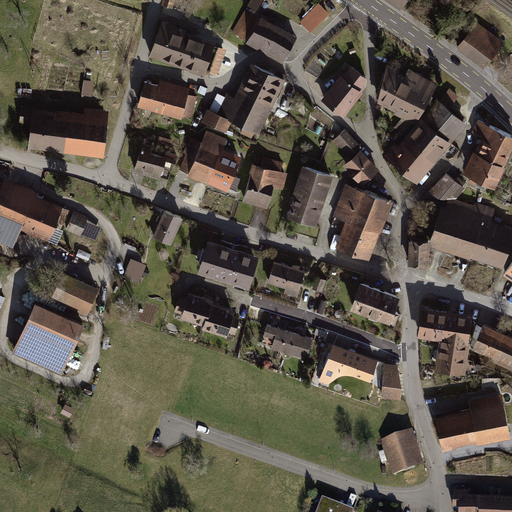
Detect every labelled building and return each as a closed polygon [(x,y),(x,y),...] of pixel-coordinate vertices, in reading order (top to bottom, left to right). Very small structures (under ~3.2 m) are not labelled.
[(247,43),(283,63),(299,36),(255,13),(263,0),(251,0),(232,32),(248,41),(247,43)] [(387,0),(400,9),(406,0),(387,0)] [(330,14),(318,2),(300,21),(311,32),(330,14)] [(163,20),(150,55),(205,74),(207,69),(215,44),(217,40),(187,30),(188,28),(163,20)] [(477,21),(457,46),(459,48),(458,49),(484,69),(505,42),(477,21)] [(215,44),(207,69),(219,73),(227,48),(215,44)] [(226,96),(218,93),(210,109),(208,108),(202,120),(228,132),(233,122),(260,135),(289,74),(277,69),(276,72),(252,61),(235,97),(227,93),(226,96)] [(387,63),(377,102),(395,112),(394,113),(415,124),(438,84),(409,68),(406,75),(399,72),(400,70),(387,63)] [(321,99),(344,117),(364,92),(362,91),(366,86),(367,78),(351,65),(342,76),(341,75),(321,99)] [(145,80),(138,106),(182,117),(183,115),(192,117),(198,96),(189,93),(191,86),(160,78),(158,83),(145,80)] [(84,79),(82,94),(92,96),(95,81),(84,79)] [(198,84),(195,91),(203,94),(206,87),(198,84)] [(450,88),(440,101),(449,109),(459,96),(450,88)] [(383,156),(417,184),(468,124),(449,109),(440,101),(437,98),(398,145),(395,142),(383,156)] [(31,125),(28,147),(104,156),(109,110),(85,107),(85,113),(56,109),(56,110),(32,107),(33,106),(21,105),(19,123),(31,125)] [(482,137),(475,152),(474,152),(463,174),(495,189),(511,151),(511,134),(478,119),(472,133),(482,137)] [(346,128),(333,140),(349,157),(362,145),(346,128)] [(189,175),(229,191),(243,154),(225,147),(229,138),(207,130),(203,141),(190,136),(184,153),(186,154),(180,169),(190,173),(189,175)] [(161,179),(165,167),(173,169),(175,161),(176,161),(179,154),(167,150),(165,156),(152,152),(154,146),(143,142),(134,171),(161,179)] [(344,165),(363,185),(381,168),(361,148),(344,165)] [(251,173),(243,201),(268,208),(275,186),(284,188),(289,172),(282,170),(285,161),(264,156),(261,165),(253,162),(250,173),(251,173)] [(288,217),(318,227),(335,174),(304,164),(294,195),(295,196),(288,217)] [(425,195),(426,196),(448,199),(456,199),(465,188),(463,186),(466,182),(458,176),(455,180),(446,172),(425,195)] [(0,187),(0,241),(12,247),(20,229),(48,241),(57,221),(64,224),(70,209),(63,206),(63,205),(38,194),(39,190),(5,176),(0,187)] [(336,246),(371,260),(394,200),(347,183),(334,216),(346,221),(336,246)] [(431,241),(430,247),(470,259),(471,258),(503,268),(511,240),(511,227),(492,221),(496,209),(475,201),(474,205),(456,199),(448,199),(446,206),(441,205),(430,241),(431,241)] [(165,209),(153,236),(172,244),(184,217),(165,209)] [(74,210),(66,229),(80,235),(82,234),(96,240),(102,227),(88,219),(89,216),(74,210)] [(52,241),(61,243),(65,228),(56,226),(52,241)] [(199,272),(250,288),(260,256),(209,240),(199,272)] [(431,241),(430,241),(424,241),(410,240),(408,265),(429,267),(430,247),(431,241)] [(124,276),(140,282),(147,264),(131,258),(124,276)] [(275,261),(268,282),(286,288),(285,293),(298,297),(306,270),(275,261)] [(63,270),(51,298),(87,315),(100,287),(63,270)] [(322,292),(327,280),(318,276),(313,288),(322,292)] [(362,281),(352,309),(392,323),(393,322),(397,323),(401,313),(397,312),(402,295),(362,281)] [(190,292),(182,317),(205,324),(203,328),(228,335),(229,332),(236,334),(241,318),(235,316),(236,310),(213,303),(214,299),(190,292)] [(36,301),(13,352),(62,374),(85,323),(36,301)] [(435,370),(465,375),(470,343),(468,342),(473,315),(422,307),(417,338),(438,341),(437,350),(438,350),(435,370)] [(275,339),(272,348),(307,359),(314,338),(268,323),(264,336),(275,339)] [(491,361),(511,370),(511,336),(484,324),(482,327),(477,324),(471,345),(474,346),(472,350),(492,358),(491,361)] [(328,384),(340,376),(347,375),(353,376),(371,382),(379,359),(352,349),(333,343),(329,354),(319,381),(328,384)] [(385,362),(383,398),(402,400),(404,386),(398,364),(385,362)] [(437,416),(444,451),(457,448),(456,446),(477,441),(478,445),(511,438),(502,393),(469,400),(471,409),(437,416)] [(382,442),(393,476),(424,465),(413,432),(382,442)] [(458,508),(457,511),(511,511),(511,498),(468,497),(469,492),(453,491),(452,508),(458,508)] [(320,498),(314,511),(351,511),(352,511),(320,498)]
